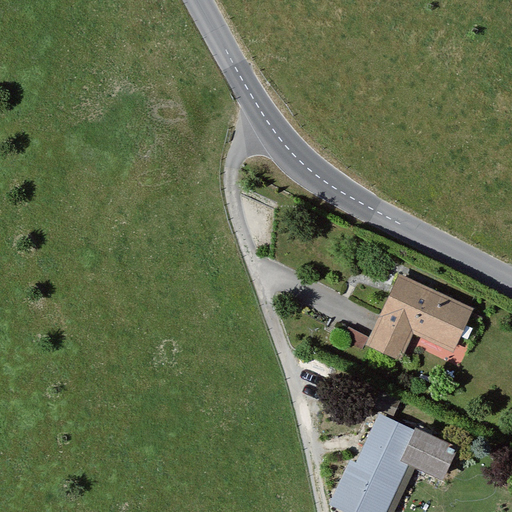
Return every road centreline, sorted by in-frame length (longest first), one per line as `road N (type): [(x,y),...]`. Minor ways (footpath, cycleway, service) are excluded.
road 1 (tertiary): [(251,97),(310,172),(373,210)]
road 2 (tertiary): [(511,283),(373,210)]
